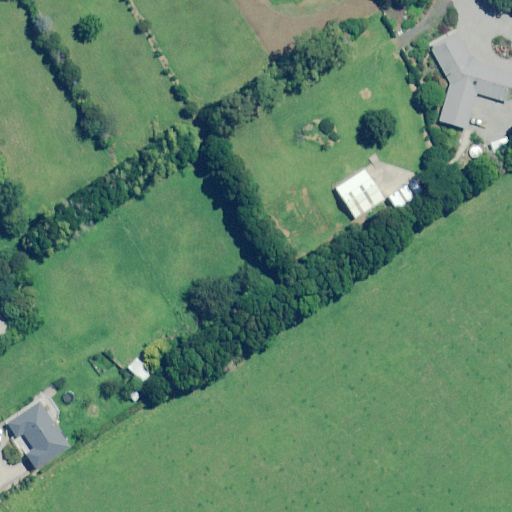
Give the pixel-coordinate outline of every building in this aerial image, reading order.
[(458,30),(429,45),(450,85),(439,119),(467,128),(477,94),(507,103),(511,87),(511,68),(471,56),(458,30)] [(335,189),(354,219),(385,200),(365,170),(335,189)] [(414,178),(388,195),(399,212),(426,194),(414,178)] [(0,315),(0,338),(11,332),(0,315)] [(156,377),(137,358),(128,367),(147,386),(156,377)] [(133,389),(128,395),(136,401),(140,395),(133,389)] [(7,423),(18,438),(23,435),(32,449),(25,453),(36,469),(70,447),(40,401),(7,423)]
